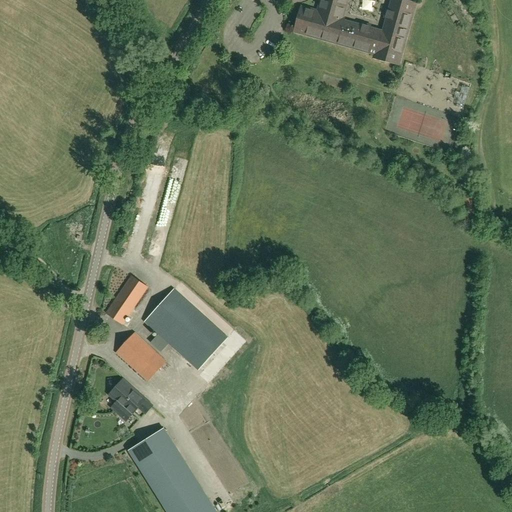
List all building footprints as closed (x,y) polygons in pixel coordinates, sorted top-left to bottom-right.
[(323,0),(320,14),(301,9),(295,30),(377,53),(376,58),(396,64),(413,3),(402,0),(392,0),(383,32),(339,20),(345,0),(323,0)] [(478,213),(472,194),(462,198),(468,216),(478,213)] [(106,314),(122,325),(148,287),(131,276),(106,314)] [(174,290),(166,298),(145,322),(198,370),(226,338),(174,290)] [(148,381),(166,361),(135,333),(117,353),(148,381)] [(126,420),(139,406),(146,413),(152,407),(123,380),(110,395),(117,401),(112,407),(126,420)] [(216,511),(164,429),(129,451),(167,511),(216,511)]
